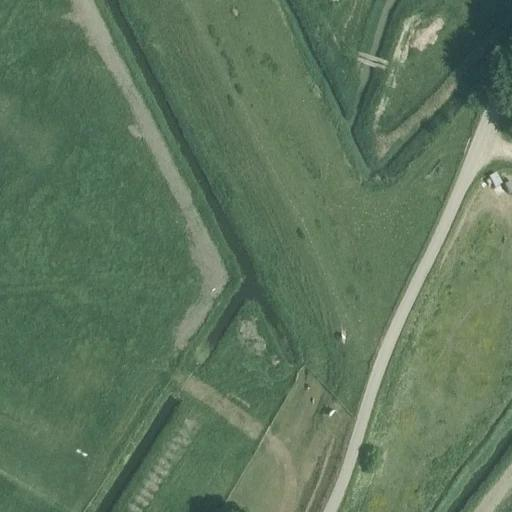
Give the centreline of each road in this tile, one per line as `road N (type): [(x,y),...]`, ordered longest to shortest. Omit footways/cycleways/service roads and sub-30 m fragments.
road 1 (track): [(353,445),(310,312),(162,0)]
road 2 (unclassified): [(329,511),(395,329),(511,76)]
